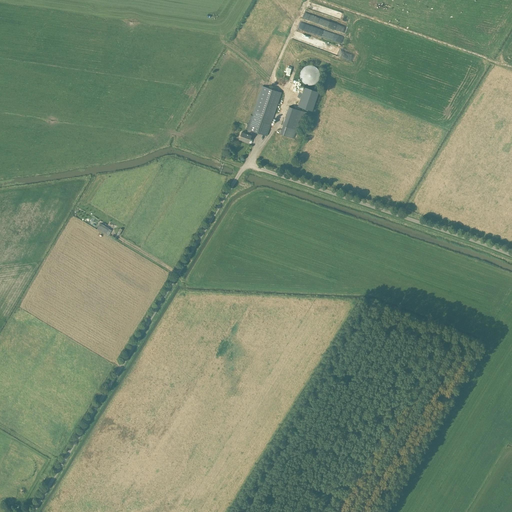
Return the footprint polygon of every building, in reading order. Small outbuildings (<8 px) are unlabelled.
[(319,74),(319,72),(318,70),(317,68),(316,67),(315,65),(313,64),(311,64),(308,64),(306,64),(304,65),(302,66),(301,67),(300,69),(299,70),(298,73),(298,74),(298,76),(299,78),(300,80),(302,82),(304,83),(305,84),(307,84),(309,84),(311,84),(313,84),(315,83),(316,81),(317,80),(318,78),(319,76),(319,74)] [(262,86),(252,115),(251,115),(246,128),(248,129),(247,134),(241,132),(239,139),(249,142),(251,135),(250,135),(252,131),(267,136),(282,92),(262,86)] [(314,111),(319,91),(304,87),(299,106),(314,111)] [(302,121),(286,116),(280,134),(294,138),(296,130),(299,131),(302,121)] [(112,230),(101,223),(100,225),(98,228),(104,232),(109,235),(112,230)]
